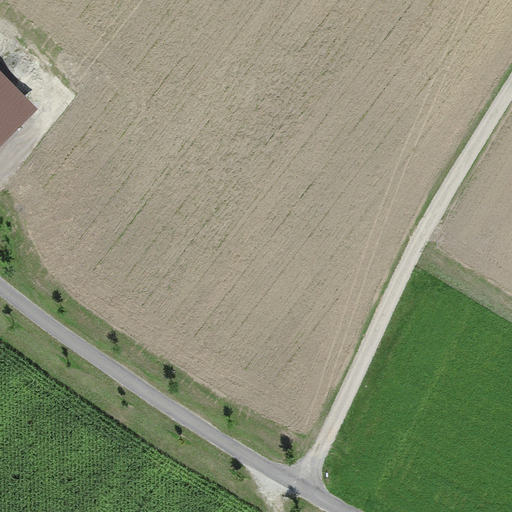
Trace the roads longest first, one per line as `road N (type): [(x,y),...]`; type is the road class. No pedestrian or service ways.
road 1 (track): [(303,489),(456,174),(511,87)]
road 2 (unclassified): [(0,285),(171,411),(348,511)]
